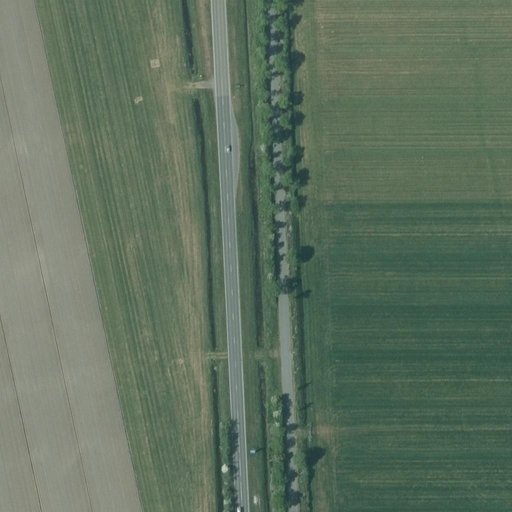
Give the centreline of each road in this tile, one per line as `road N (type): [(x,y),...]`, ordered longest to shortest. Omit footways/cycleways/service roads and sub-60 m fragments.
road 1 (unclassified): [(293,511),(268,0)]
road 2 (tertiary): [(241,511),(217,0)]
